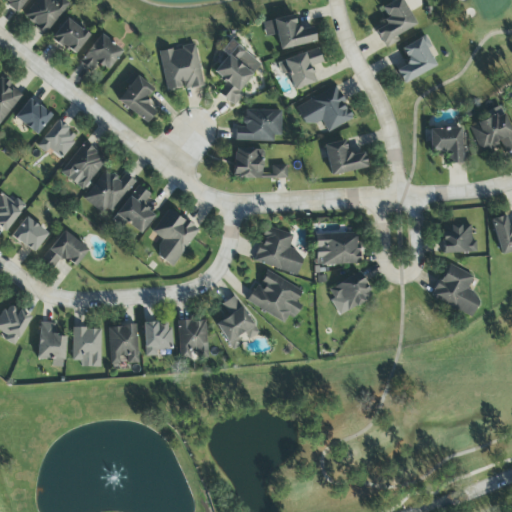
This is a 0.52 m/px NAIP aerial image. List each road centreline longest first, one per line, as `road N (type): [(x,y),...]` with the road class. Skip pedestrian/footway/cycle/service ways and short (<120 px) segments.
road 1 (residential): [(511,182),(468,194),(218,201),(188,188),(0,38)]
road 2 (residential): [(230,204),(223,261),(209,280),(183,293),(69,301),(25,284),(0,263)]
road 3 (residential): [(337,0),(390,132),(397,197)]
road 4 (residential): [(417,197),(419,260),(403,278),(386,268),(378,198)]
